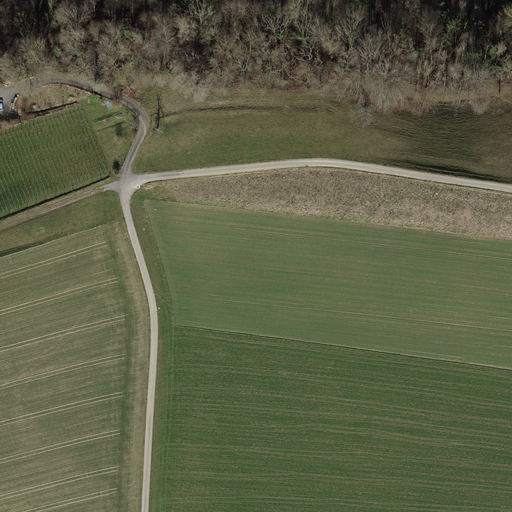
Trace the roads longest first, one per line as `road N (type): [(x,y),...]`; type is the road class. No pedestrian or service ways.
road 1 (track): [(126,178),(328,163),(511,190)]
road 2 (track): [(145,511),(153,307),(124,203),(126,178)]
road 3 (track): [(6,94),(65,78),(140,110),(145,124),(126,178)]
road 4 (track): [(0,228),(126,178)]
